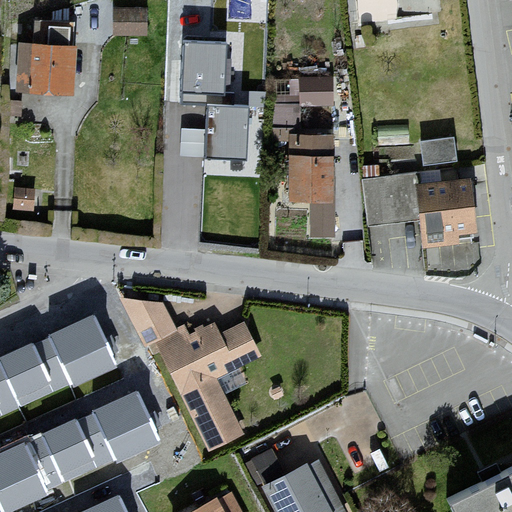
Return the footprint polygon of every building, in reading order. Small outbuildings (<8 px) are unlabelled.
[(112,29),(146,30),(147,2),(113,1),(112,29)] [(224,98),(226,36),(184,34),(182,95),(208,96),(206,123),(182,122),(180,152),(247,155),(249,99),(224,98)] [(78,49),(19,43),(17,94),(75,98),(78,49)] [(455,130),(420,133),(423,159),(458,156),(455,130)] [(333,137),(287,134),(291,207),(335,204),(333,137)] [(409,166),(362,173),(373,258),(399,255),(396,238),(418,236),(409,166)] [(470,181),(415,186),(421,250),(460,246),(460,233),(479,234),(470,181)] [(158,355),(206,454),(246,436),(217,382),(263,361),(244,325),(220,336),(215,325),(190,336),(185,328),(176,331),(160,304),(121,300),(149,359),(158,355)] [(102,336),(61,354),(86,408),(127,389),(102,336)] [(40,361),(7,376),(32,430),(65,415),(40,361)] [(0,448),(17,440),(0,402),(0,448)] [(147,409),(107,427),(129,477),(169,458),(147,409)] [(87,441),(53,456),(75,503),(108,488),(87,441)] [(57,511),(36,463),(0,479),(0,491),(9,511),(57,511)] [(343,511),(316,463),(263,486),(278,511),(343,511)] [(511,511),(511,469),(446,501),(451,511),(511,511)] [(239,511),(229,494),(190,511),(239,511)]
